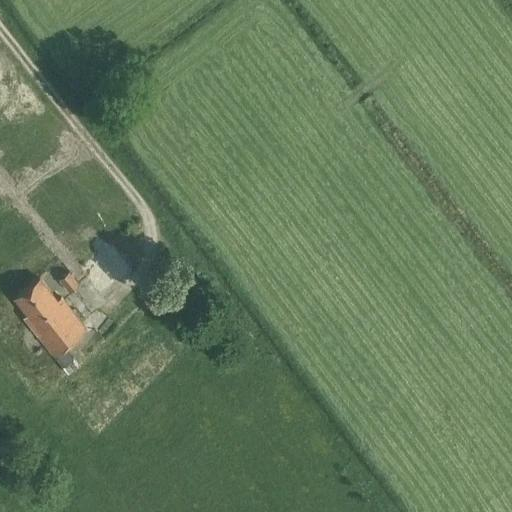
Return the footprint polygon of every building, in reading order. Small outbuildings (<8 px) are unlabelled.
[(474,101),(463,109),(463,110),(478,129),(510,105),(495,85),(474,101)] [(467,92),(451,104),(458,114),(463,110),(463,109),(474,101),(467,92)] [(511,107),(510,105),(478,129),(492,148),(493,149),(504,141),(511,134),(511,107)] [(29,145),(14,157),(27,174),(58,150),(45,133),(29,145)] [(21,134),(0,149),(0,152),(7,162),(14,157),(29,145),(21,134)] [(492,148),(487,152),(495,162),(511,150),(504,141),(493,149),(492,148)] [(58,150),(27,174),(40,191),(72,167),(58,150)] [(72,167),(40,191),(53,208),(85,184),(72,167)] [(85,184),(53,208),(66,226),(98,201),(85,184)] [(98,201),(66,226),(80,243),(111,218),(98,201)] [(8,228),(2,233),(9,242),(15,238),(8,228)] [(109,239),(79,264),(100,290),(131,265),(109,239)] [(21,245),(15,250),(22,260),(29,255),(21,245)] [(36,264),(30,269),(37,279),(43,274),(36,264)] [(65,295),(79,282),(65,268),(51,281),(65,295)] [(127,320),(96,346),(117,370),(147,344),(127,320)] [(493,335),(486,340),(493,349),(500,344),(493,335)] [(486,340),(480,344),(487,354),(493,349),(486,340)] [(67,382),(80,393),(100,370),(88,359),(67,382)] [(134,368),(120,376),(126,387),(140,378),(134,368)] [(511,373),(508,368),(490,381),(511,411),(511,410),(511,373)] [(57,402),(40,410),(51,433),(69,424),(57,402)] [(95,474),(65,497),(76,511),(103,511),(117,502),(95,474)] [(124,511),(117,502),(103,511),(124,511)]
